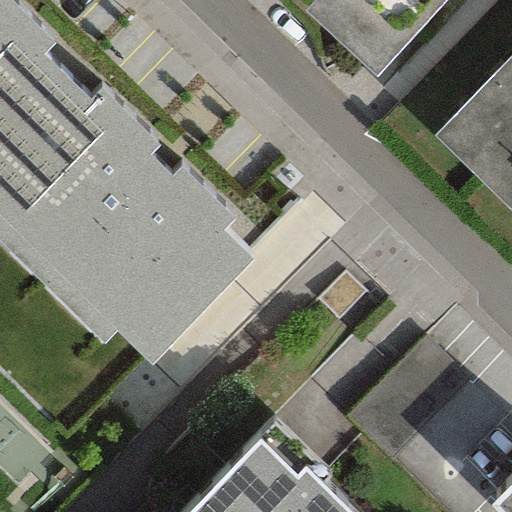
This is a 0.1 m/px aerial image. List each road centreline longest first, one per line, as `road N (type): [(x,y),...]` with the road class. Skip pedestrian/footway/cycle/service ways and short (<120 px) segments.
road 1 (residential): [(198,0),(511,306)]
road 2 (unknown): [(369,166),(511,17)]
